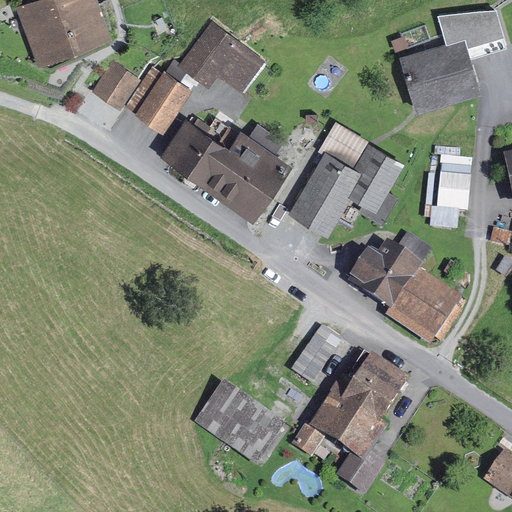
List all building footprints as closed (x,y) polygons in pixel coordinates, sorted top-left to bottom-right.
[(106,0),(31,0),(22,4),(45,63),(120,35),(106,0)] [(455,41),(473,35),(475,42),(511,30),(511,28),(505,5),(446,11),(455,41)] [(249,89),(273,58),(219,18),(186,62),(215,84),(225,71),(249,89)] [(408,55),(425,109),(490,89),(475,42),(473,35),(455,41),(408,55)] [(99,88),(125,107),(148,77),(122,58),(99,88)] [(141,111),(171,130),(200,85),(171,66),(141,111)] [(169,151),(261,217),(301,161),(249,124),(236,143),(195,114),(169,151)] [(296,211),(334,234),(359,193),(384,209),(412,161),(376,140),(362,164),(334,147),(296,211)] [(462,204),(473,204),(474,144),(441,144),(441,220),(462,220),(462,204)] [(355,280),(401,309),(428,267),(431,262),(395,238),(385,254),(376,247),(355,280)] [(439,343),(471,295),(428,267),(401,309),(396,316),(439,343)] [(316,376),(348,332),(326,317),(294,360),(316,376)] [(419,376),(380,351),(356,390),(394,414),(419,376)] [(198,414),(262,457),(290,415),(226,373),(198,414)] [(394,414),(356,390),(344,382),(317,424),(367,457),(394,414)] [(511,450),(493,479),(511,491),(511,450)]
